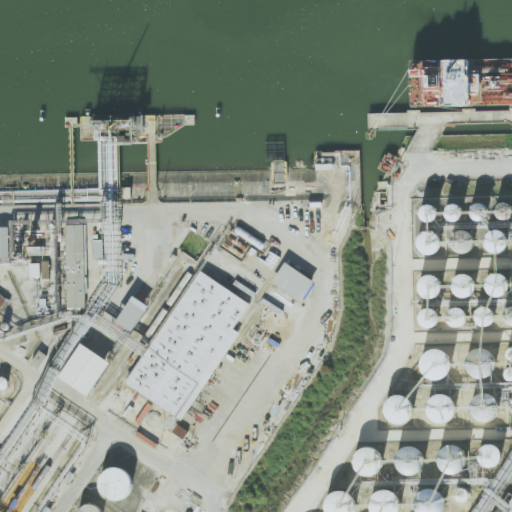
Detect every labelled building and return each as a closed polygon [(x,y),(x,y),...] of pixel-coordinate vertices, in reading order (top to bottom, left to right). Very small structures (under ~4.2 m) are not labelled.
[(491,212),(489,215),(485,217),(481,217),(478,215),(475,212),(475,208),(475,204),(478,201),(481,199),(485,199),(489,201),(491,204),(492,208),(491,212)] [(511,216),(511,217),(507,217),(503,215),(501,212),(500,208),(501,204),(503,201),(507,199),(511,199),(511,216)] [(466,213),(464,216),(460,217),(456,217),(453,216),(450,213),(449,209),(450,205),(453,202),(456,200),(460,200),(464,202),(466,205),(467,209),(466,213)] [(441,213),(438,216),(435,218),(431,218),(427,216),(425,213),(424,209),(425,205),(427,202),(431,201),(435,201),(438,202),(441,205),(442,209),(441,213)] [(71,308),(68,224),(86,224),(88,307),(71,308)] [(9,227),(0,227),(0,257),(10,257),(9,227)] [(511,238),(511,242),(508,246),(504,249),(499,249),(494,246),(491,242),(490,238),(491,233),(494,229),(499,227),(504,227),(508,229),(511,233),(511,238)] [(444,244),(441,248),(436,250),(431,250),(427,248),(424,244),(423,239),(424,234),(427,230),(431,228),(436,228),(441,230),(444,234),(445,239),(444,244)] [(477,244),(474,247),(470,250),(465,250),(460,247),(457,244),(456,239),(457,234),(460,230),(465,228),(470,228),(474,230),(477,234),(478,239),(477,244)] [(314,279),(283,263),(272,284),(303,300),(314,279)] [(40,277),(40,264),(30,264),(30,277),(40,277)] [(511,286),(509,290),(505,292),(500,292),(495,290),(492,286),(491,281),(492,276),(495,272),(500,270),(505,270),(509,272),(511,276),(511,286)] [(129,382),(205,271),(252,303),(235,328),(243,333),(184,420),(129,382)] [(444,286),(441,290),(436,293),(431,293),(427,290),(424,286),(423,282),(424,277),(427,273),(431,271),(436,271),(441,273),(444,277),(445,282),(444,286)] [(478,286),(475,290),(470,293),(465,293),(461,290),(458,286),(457,282),(458,277),(461,273),(465,271),(470,271),(475,273),(478,277),(479,282),(478,286)] [(135,330),(119,319),(135,294),(152,305),(135,330)] [(469,318),(466,321),(462,323),(458,323),(454,321),(452,318),(451,314),(452,310),(454,306),(458,305),(462,305),(466,306),(469,310),(470,314),(469,318)] [(498,318),(495,321),(491,323),(487,323),(484,321),(481,318),(480,314),(481,310),(484,307),(487,305),(491,305),(495,307),(498,310),(499,314),(498,318)] [(441,319),(438,322),(435,324),(430,324),(427,322),(424,319),(423,315),(424,311),(427,307),(430,306),(435,306),(438,307),(441,311),(442,315),(441,319)] [(91,394),(64,376),(85,343),(112,361),(91,394)] [(499,367),(495,372),(489,375),(483,375),(477,372),(473,367),(471,361),(473,354),(477,349),(483,346),(489,346),(495,349),(499,354),(501,361),(499,367)] [(454,368),(449,374),(444,377),(437,377),(431,374),(427,368),(425,362),(427,356),(431,350),(437,347),(444,347),(449,350),(454,356),(455,362),(454,368)] [(38,368),(47,356),(40,351),(31,362),(38,368)] [(6,387),(7,386),(8,384),(8,382),(8,380),(7,379),(5,377),(3,377),(1,377),(0,377),(0,388),(2,388),(4,388),(6,387)] [(502,411),(498,416),(493,419),(486,419),(480,416),(477,411),(475,405),(477,399),(480,394),(486,391),(493,391),(498,394),(502,399),(504,405),(502,411)] [(416,413),(412,417),(406,420),(400,420),(394,417),(390,413),(389,406),(390,400),(394,395),(400,392),(406,392),(412,395),(416,400),(417,406),(416,413)] [(458,412),(454,417),(448,420),(442,420),(436,417),(432,412),(431,406),(432,400),(436,395),(442,392),(448,392),(454,395),(458,400),(459,406),(458,412)] [(173,432),(183,438),(187,431),(177,425),(173,432)] [(469,464),(465,469),(459,471),(453,471),(447,469),(443,464),(442,457),(443,451),(447,446),(453,443),(459,443),(465,446),(469,451),(470,457),(469,464)] [(505,459),(501,463),(497,465),(492,465),(488,463),(484,459),(483,454),(484,449),(488,445),(492,443),(497,443),(501,445),(505,449),(506,454),(505,459)] [(427,464),(423,469),(417,471),(411,471),(405,469),(401,464),(400,458),(401,451),(405,446),(411,444),(417,444),(423,446),(427,451),(428,458),(427,464)] [(384,466),(380,471),(375,474),(368,474),(362,471),(359,466),(357,460),(359,453),(362,449),(368,446),(375,446),(380,449),(384,453),(386,460),(384,466)] [(132,489),(128,495),(121,498),(114,498),(108,495),(103,489),(102,482),(103,475),(108,470),(114,467),(121,467),(128,470),(132,475),(134,482),(132,489)] [(402,509),(399,511),(378,511),(376,509),(374,502),(376,496),(380,491),(386,488),(392,488),(398,491),(402,496),(404,502),(402,509)] [(448,510),(446,511),(421,511),(420,510),(418,503),(420,496),(424,491),(431,488),(438,488),(444,491),(448,496),(450,503),(448,510)] [(358,511),(357,511),(330,511),(328,504),(330,497),(334,492),(340,489),(347,489),(353,492),(358,497),(359,504),(358,511)] [(80,511),(81,510),(85,505),(90,502),(96,502),(101,505),(105,510),(105,511),(80,511)]
